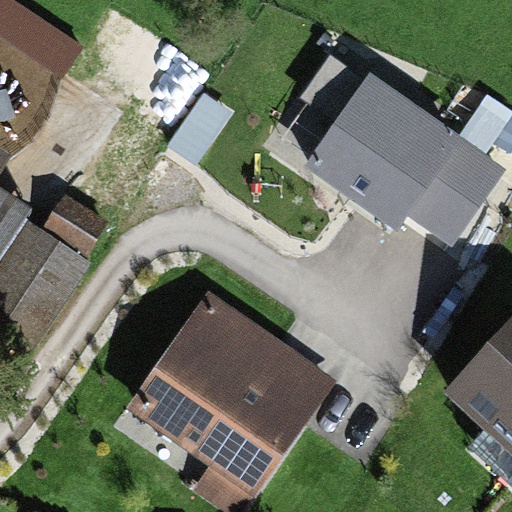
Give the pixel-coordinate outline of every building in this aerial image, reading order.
[(511,186),(511,161),(356,59),(286,166),(402,242),(417,218),(469,252),(511,186)] [(84,220),(55,201),(40,223),(69,242),(84,220)] [(63,268),(19,239),(0,268),(0,327),(15,338),(63,268)] [(333,377),(211,298),(138,410),(261,489),(333,377)] [(511,315),(437,395),(511,465),(511,315)]
